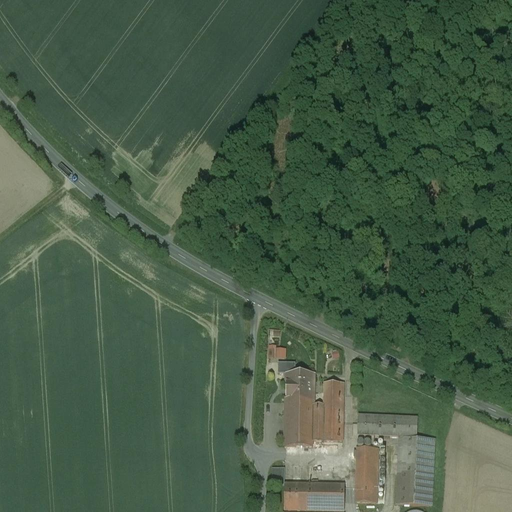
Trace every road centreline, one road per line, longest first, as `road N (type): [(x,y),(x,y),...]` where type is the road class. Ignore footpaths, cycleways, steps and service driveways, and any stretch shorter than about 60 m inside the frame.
road 1 (tertiary): [(0,99),(110,208),(255,298)]
road 2 (tertiary): [(255,298),(511,418)]
road 3 (unclassified): [(255,298),(247,438),(264,473),(261,511)]
